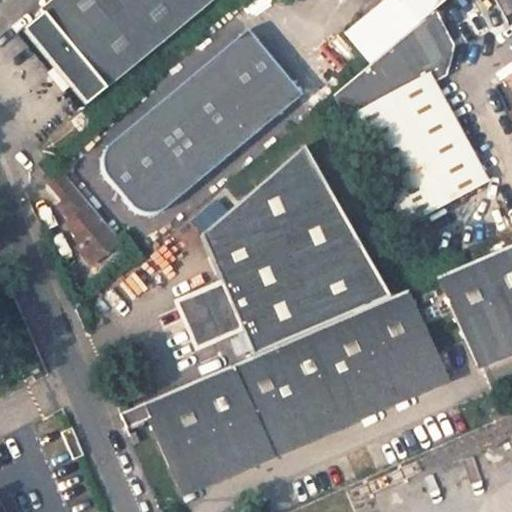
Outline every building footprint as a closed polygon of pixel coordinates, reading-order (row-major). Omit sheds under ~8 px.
[(30,24),(10,39),(72,113),(205,0),(45,0),(25,17),(30,24)] [(376,0),(329,36),(354,68),(419,18),(442,0),(376,0)] [(315,97),(385,226),(466,182),(418,92),(433,82),(436,73),(436,66),(437,60),(435,47),(433,40),(429,31),(425,23),(419,18),(354,68),(315,97)] [(148,213),(283,100),(233,37),(95,153),(94,153),(91,158),(89,163),(89,167),(91,172),(122,211),(129,215),(135,216),(141,216),(148,213)] [(366,303),(293,144),(193,235),(215,283),(170,304),(191,349),(235,328),(248,355),(366,303)] [(65,250),(79,267),(109,242),(52,173),(36,184),(53,205),(47,209),(62,225),(57,229),(71,247),(65,250)] [(511,242),(437,276),(474,364),(511,347),(511,242)] [(440,380),(402,290),(144,412),(150,426),(181,500),(204,489),(200,480),(241,461),(245,470),(290,449),(286,440),(327,421),(331,430),(376,409),(372,400),(413,381),(417,389),(440,380)] [(150,426),(144,412),(120,422),(127,437),(150,426)] [(139,451),(135,441),(129,443),(134,453),(139,451)]
